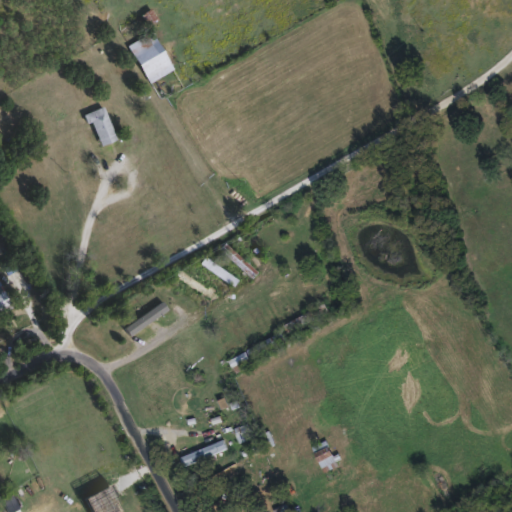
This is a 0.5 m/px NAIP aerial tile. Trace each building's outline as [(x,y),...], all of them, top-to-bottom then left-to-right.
[(170,69),(146,82),(125,43),(149,30),(170,69)] [(84,112),(101,106),(113,139),(96,145),(84,112)] [(222,253),(226,247),(253,270),(248,276),(222,253)] [(198,262),(202,256),(234,279),(230,286),(198,262)] [(0,287),(10,307),(0,312),(0,287)] [(260,314),(229,330),(225,323),(257,308),(260,314)] [(148,329),(146,335),(118,320),(121,315),(148,329)] [(226,447),(184,467),(180,457),(222,438),(226,447)] [(337,465),(323,471),(312,445),(326,439),(337,465)] [(243,482),(228,487),(225,481),(241,476),(243,482)]
